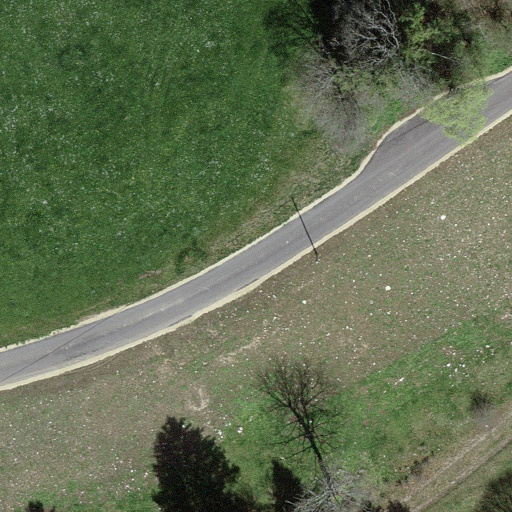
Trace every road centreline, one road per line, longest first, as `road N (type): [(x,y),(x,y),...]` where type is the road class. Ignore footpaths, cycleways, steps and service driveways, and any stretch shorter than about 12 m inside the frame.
road 1 (unclassified): [(0,378),(61,368),(253,273),(511,96)]
road 2 (track): [(511,432),(416,511)]
